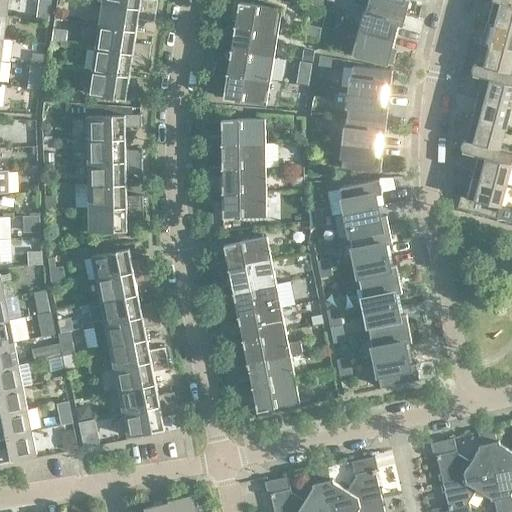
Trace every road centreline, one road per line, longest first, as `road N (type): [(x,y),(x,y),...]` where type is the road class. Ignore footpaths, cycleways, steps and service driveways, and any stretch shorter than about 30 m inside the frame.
road 1 (residential): [(218,457),(176,232),(173,103),(191,0)]
road 2 (residential): [(470,404),(430,179),(464,0)]
road 3 (residential): [(218,457),(395,420)]
